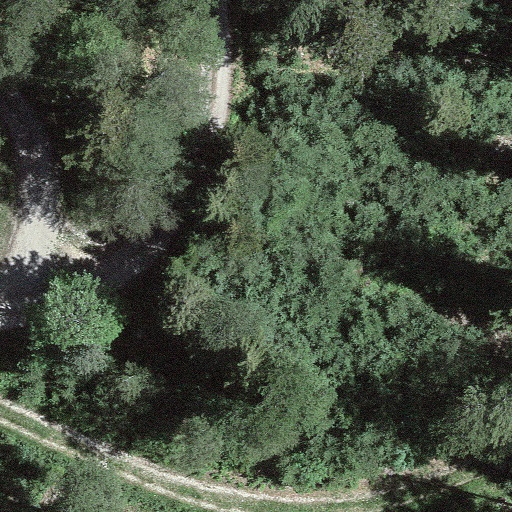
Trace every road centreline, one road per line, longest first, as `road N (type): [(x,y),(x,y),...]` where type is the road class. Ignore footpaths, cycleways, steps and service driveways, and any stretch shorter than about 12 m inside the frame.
road 1 (track): [(511,456),(417,495),(283,510),(219,504),(0,413)]
road 2 (track): [(0,317),(90,285),(179,232),(204,185),(222,100),(216,0)]
road 3 (track): [(0,300),(34,245),(47,176),(32,125),(0,87)]
